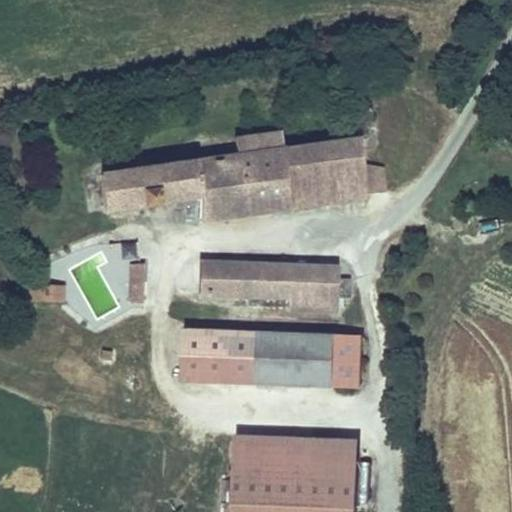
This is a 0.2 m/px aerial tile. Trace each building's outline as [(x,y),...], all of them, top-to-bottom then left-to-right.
[(201,226),(367,203),(366,195),(387,192),(383,169),(383,164),(364,166),(360,140),(283,151),(280,133),(234,139),(236,158),(98,177),(104,217),(198,204),(201,226)] [(339,261),(199,258),(198,296),(288,298),(287,311),(337,312),(338,297),(351,298),(351,277),(338,277),(339,261)] [(144,265),(128,265),(127,304),(143,304),(144,265)] [(64,287),(28,287),(27,304),(64,305),(64,287)] [(363,332),(183,325),(181,380),(361,387),(363,332)] [(235,432),(231,511),(356,511),(360,437),(235,432)]
